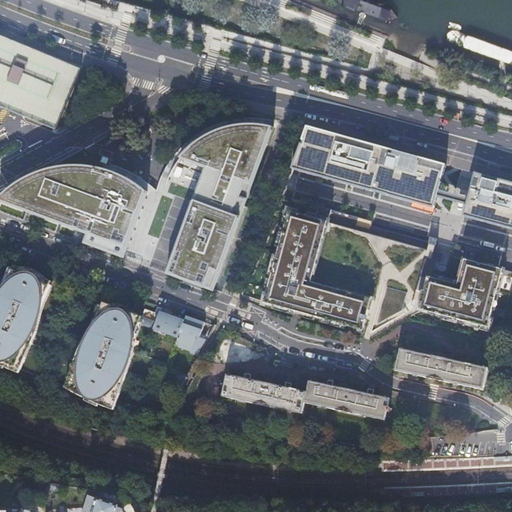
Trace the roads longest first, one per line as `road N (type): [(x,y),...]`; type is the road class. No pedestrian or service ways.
road 1 (residential): [(511,427),(470,400),(389,382),(356,357),(287,342),(239,316)]
road 2 (primary): [(425,127),(166,46)]
road 3 (primary): [(174,73),(425,127)]
road 4 (residential): [(0,226),(239,316)]
road 5 (unclassified): [(0,176),(139,101)]
road 6 (primary): [(0,10),(145,65)]
road 7 (primary): [(166,46),(29,0)]
